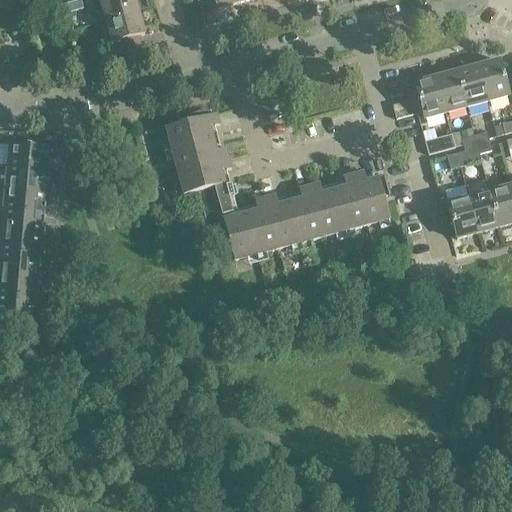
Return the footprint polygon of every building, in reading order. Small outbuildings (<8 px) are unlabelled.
[(138,15),(134,0),(101,0),(100,1),(106,24),(138,15)] [(216,13),(239,7),(237,0),(195,0),(198,8),(213,4),(216,13)] [(81,3),(71,5),(74,14),(83,12),(81,3)] [(74,14),(71,5),(61,8),(64,17),(74,14)] [(138,15),(106,24),(112,46),(113,46),(117,59),(143,51),(140,39),(145,38),(138,15)] [(32,66),(32,57),(21,56),(21,65),(32,66)] [(477,69),(487,105),(508,99),(499,63),(477,69)] [(456,75),(466,110),(487,105),(477,69),(456,75)] [(435,80),(445,116),(466,110),(456,75),(435,80)] [(445,116),(435,80),(414,86),(424,122),(445,116)] [(418,117),(414,103),(393,109),(397,123),(418,117)] [(198,195),(211,242),(227,237),(235,265),(390,223),(379,181),(366,184),(364,175),(343,181),(346,190),(322,196),(320,187),(300,193),(302,202),(279,208),(276,199),(256,205),(258,213),(234,220),(222,175),(231,172),(226,152),(216,154),(210,131),(219,128),(216,117),(165,131),(184,199),(198,195)] [(511,124),(502,128),(504,137),(511,135),(511,124)] [(476,148),(489,145),(486,136),(474,139),(476,148)] [(455,151),(451,138),(424,145),(428,158),(455,151)] [(476,148),(474,139),(461,142),(464,152),(476,148)] [(476,148),(479,158),(491,154),(489,145),(476,148)] [(10,147),(8,170),(49,174),(51,151),(10,147)] [(476,148),(464,152),(466,161),(479,158),(476,148)] [(447,159),(450,172),(460,170),(456,157),(447,159)] [(47,195),(49,174),(8,170),(6,192),(47,195)] [(511,226),(511,197),(510,189),(489,195),(499,231),(511,226)] [(6,192),(4,209),(4,213),(45,217),(47,195),(6,192)] [(478,236),(499,231),(489,195),(468,200),(478,236)] [(478,236),(468,200),(447,206),(457,242),(478,236)] [(43,238),(45,217),(4,213),(2,234),(43,238)] [(0,256),(41,260),(43,238),(2,234),(0,255),(0,256)] [(0,277),(39,281),(41,260),(0,256),(0,277)] [(39,281),(0,277),(0,299),(37,303),(39,281)] [(0,322),(35,326),(37,303),(0,299),(0,322)]
